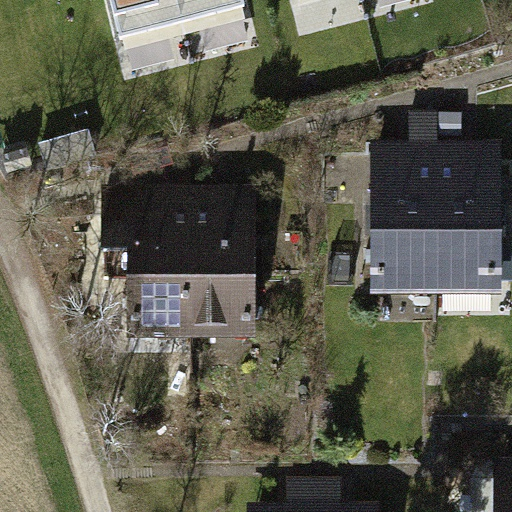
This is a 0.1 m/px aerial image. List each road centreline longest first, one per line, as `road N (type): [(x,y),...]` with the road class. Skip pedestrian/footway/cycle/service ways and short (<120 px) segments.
road 1 (track): [(0,210),(98,511)]
road 2 (unknown): [(284,0),(326,118)]
